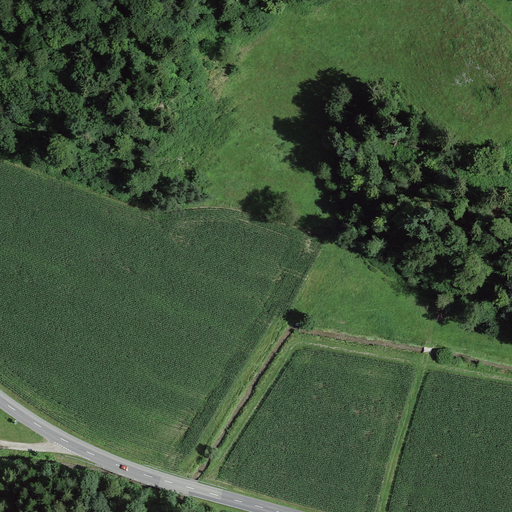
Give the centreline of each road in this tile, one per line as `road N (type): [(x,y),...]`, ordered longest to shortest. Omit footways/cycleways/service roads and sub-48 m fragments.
road 1 (tertiary): [(0,399),(112,463),(279,511)]
road 2 (track): [(431,331),(381,511)]
